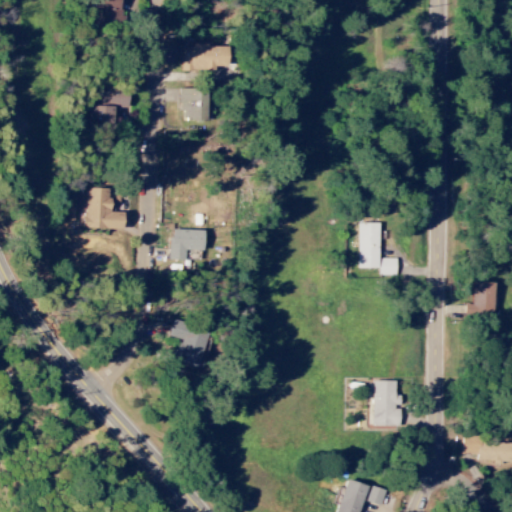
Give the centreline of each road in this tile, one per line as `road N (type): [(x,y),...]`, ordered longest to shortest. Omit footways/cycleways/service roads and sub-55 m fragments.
road 1 (residential): [(425,511),(441,468),(442,0)]
road 2 (residential): [(100,392),(137,348),(153,294),(168,0)]
road 3 (tertiary): [(207,511),(54,340),(0,253)]
